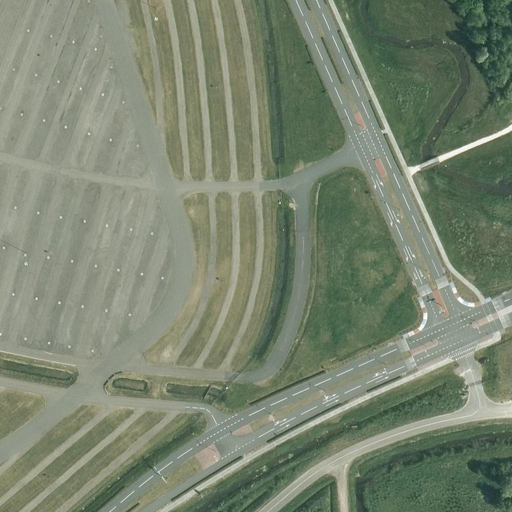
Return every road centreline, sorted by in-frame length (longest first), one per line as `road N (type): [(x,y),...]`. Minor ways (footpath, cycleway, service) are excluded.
road 1 (tertiary): [(442,330),(222,431),(111,511)]
road 2 (tertiary): [(295,0),(442,330)]
road 3 (tertiary): [(147,511),(290,423),(459,342)]
road 4 (tertiary): [(460,322),(316,0)]
